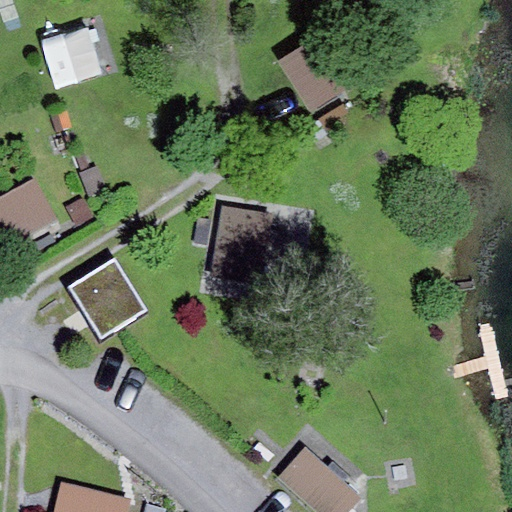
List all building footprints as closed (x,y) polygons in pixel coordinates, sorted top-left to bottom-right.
[(44,36),(58,85),(106,72),(93,22),(44,36)] [(357,71),(328,28),(290,53),(320,96),(357,71)] [(0,205),(16,237),(67,210),(49,176),(0,200),(0,205)] [(281,206),(234,200),(225,262),(273,269),(281,206)] [(128,250),(81,278),(112,330),(159,302),(128,250)] [(319,511),(364,511),(370,506),(310,452),(284,480),(319,511)] [(63,485),(56,511),(128,511),(131,502),(63,485)]
